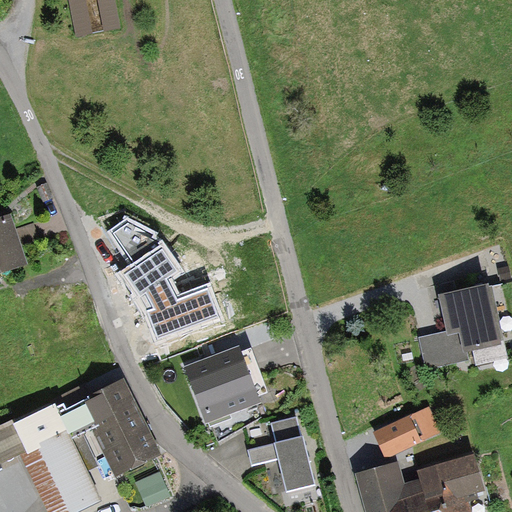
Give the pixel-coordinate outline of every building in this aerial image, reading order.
[(86,0),(68,0),(76,39),(93,35),(86,0)] [(115,0),(97,0),(105,33),(121,30),(115,0)] [(12,216),(0,220),(0,276),(29,267),(12,216)] [(189,243),(159,255),(167,274),(196,262),(189,243)] [(505,348),(492,288),(440,299),(447,333),(420,339),(426,371),(470,362),(468,355),(505,348)] [(185,370),(207,426),(209,425),(210,429),(233,421),(232,416),(261,405),(240,349),(185,370)] [(118,479),(160,458),(124,384),(68,412),(65,406),(56,410),(72,441),(83,435),(94,430),(118,479)] [(374,434),(387,461),(443,434),(430,407),(374,434)] [(72,441),(56,410),(55,408),(13,429),(10,423),(0,428),(0,467),(20,458),(46,511),(87,511),(103,505),(88,474),(72,441)] [(316,490),(299,418),(271,424),(276,446),(248,452),(252,468),(279,461),(288,496),(316,490)] [(100,468),(83,435),(72,441),(88,474),(100,468)] [(399,466),(357,478),(366,511),(473,511),(472,504),(480,501),(479,497),(486,495),(475,458),(419,475),(421,483),(405,488),(399,466)] [(136,484),(140,493),(164,483),(160,473),(136,484)] [(164,483),(140,493),(147,508),(171,498),(164,483)]
